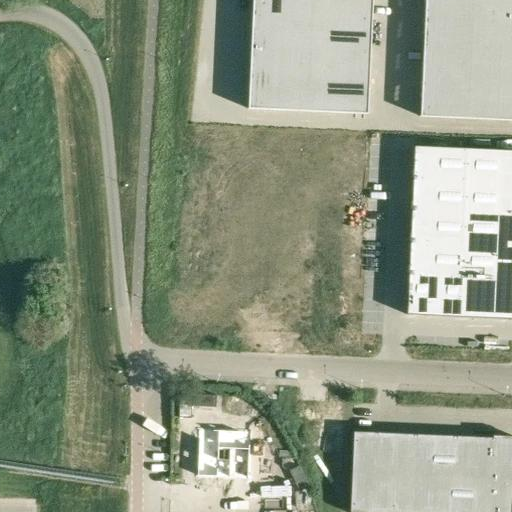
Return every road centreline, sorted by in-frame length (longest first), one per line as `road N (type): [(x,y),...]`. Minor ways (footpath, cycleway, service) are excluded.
road 1 (unclassified): [(0,11),(61,25),(87,50),(104,93),(124,327),(140,364),(511,376)]
road 2 (unknown): [(375,0),(350,372)]
